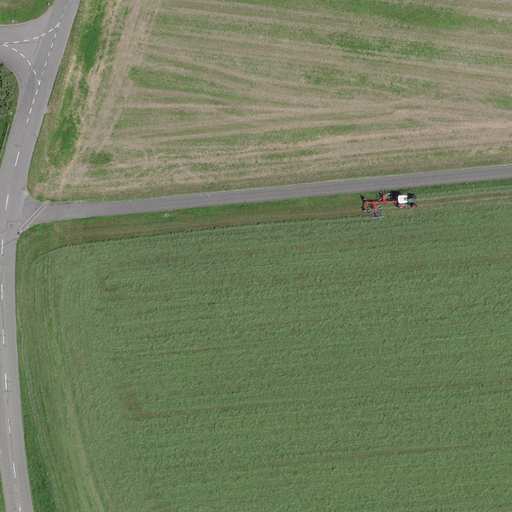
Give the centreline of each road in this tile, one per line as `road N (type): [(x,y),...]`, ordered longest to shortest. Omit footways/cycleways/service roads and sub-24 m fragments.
road 1 (track): [(5,217),(511,172)]
road 2 (unclassified): [(52,43),(5,217),(5,355)]
road 3 (unclassified): [(21,511),(5,355)]
